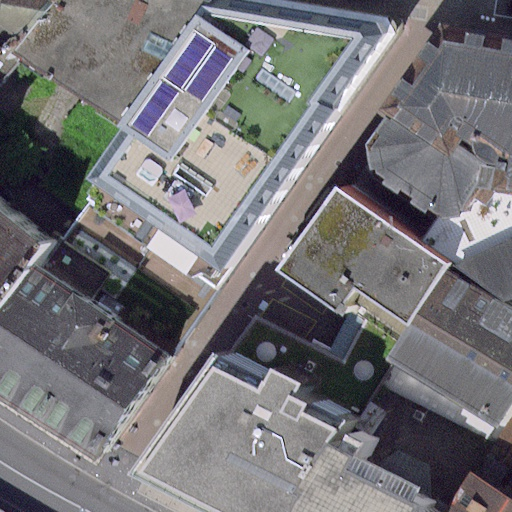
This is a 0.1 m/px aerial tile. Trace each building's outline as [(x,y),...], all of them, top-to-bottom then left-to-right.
[(90,204),(232,299),(408,43),(400,22),(324,11),(268,0),(0,0),(0,411),(55,440),(112,485),(203,345),(34,224),(54,198),(0,158),(0,71),(125,154),(90,204)] [(511,35),(468,27),(385,156),(480,212),(505,170),(511,171),(511,35)] [(511,171),(505,170),(480,212),(466,238),(489,256),(511,305),(511,171)] [(352,207),(300,287),(352,320),(363,304),(427,354),(489,256),(352,207)] [(511,305),(489,256),(427,354),(405,389),(511,458),(511,305)] [(276,399),(231,374),(150,497),(176,511),(433,511),(366,471),(378,449),(326,420),(338,399),(314,385),(291,372),(276,399)] [(471,511),(511,511),(511,465),(505,462),(471,511)]
